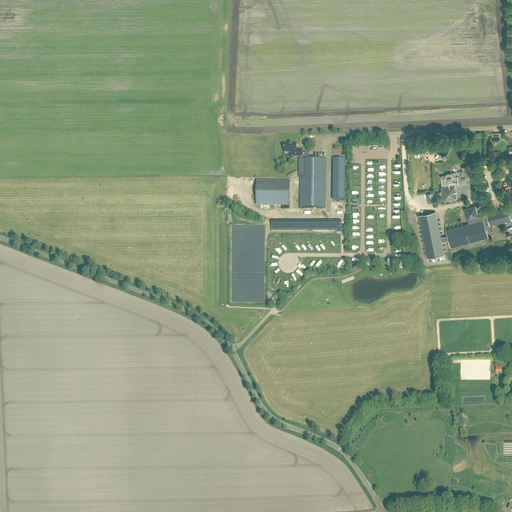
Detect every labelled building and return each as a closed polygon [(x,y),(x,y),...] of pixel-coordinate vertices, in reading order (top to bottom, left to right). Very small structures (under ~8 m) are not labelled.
[(483,134),(484,142),(491,142),(491,133),(483,134)] [(301,157),(300,201),(300,209),(325,209),(325,201),(326,160),(310,160),(310,154),(302,154),(303,150),(296,150),(296,144),(289,144),(289,145),(284,145),(284,153),(294,153),(294,157),(301,157)] [(333,160),(333,200),(345,200),(345,160),(333,160)] [(439,175),(440,176),(443,178),(445,186),(442,187),(441,187),(442,190),(439,193),(442,195),(443,200),(448,200),(451,202),(453,199),(457,198),(457,197),(466,195),(467,196),(467,195),(471,194),(471,196),(471,200),(478,199),(478,197),(475,179),(474,178),(478,178),(477,174),(474,175),(474,174),(476,173),(474,165),(462,167),(462,171),(459,175),(455,176),(451,173),(447,174),(446,175),(444,178),(440,176),(439,175)] [(290,181),(256,180),(256,206),(289,206),(290,181)] [(448,236),(446,236),(447,241),(449,240),(451,247),(488,237),(485,226),(489,225),(490,226),(506,221),(507,221),(509,229),(510,232),(511,231),(511,195),(511,196),(511,206),(507,208),(486,214),(478,216),(475,206),(464,209),(469,223),(446,230),(448,236)] [(442,242),(444,241),(443,237),(441,237),(436,212),(419,215),(427,258),(444,254),(442,242)]
